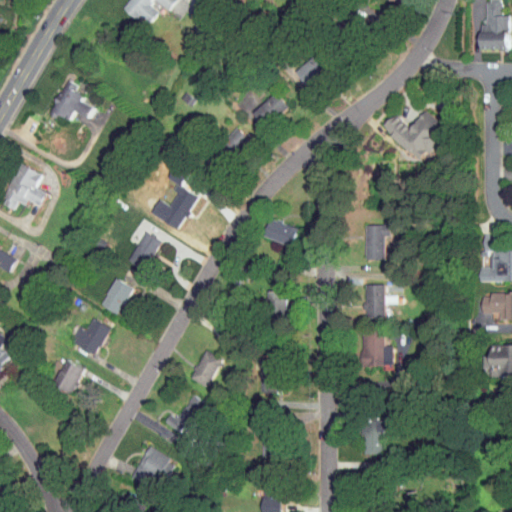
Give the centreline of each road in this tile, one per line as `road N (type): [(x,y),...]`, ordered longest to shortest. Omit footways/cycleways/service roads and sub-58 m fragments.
road 1 (residential): [(447,0),(418,59),(324,144),(276,173),(239,217),(68,511)]
road 2 (residential): [(324,144),(328,511)]
road 3 (residential): [(492,71),(496,206),(511,223)]
road 4 (secondary): [(0,116),(68,0)]
